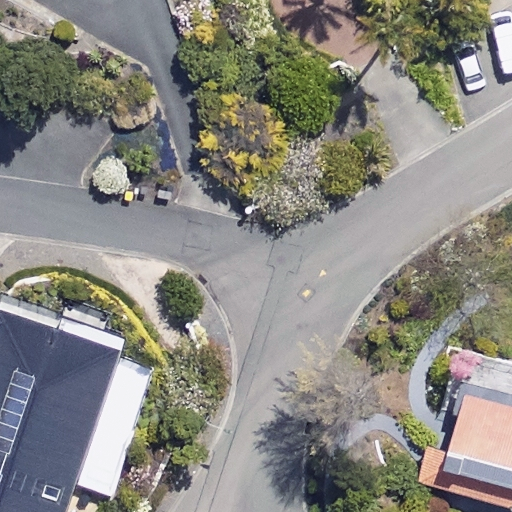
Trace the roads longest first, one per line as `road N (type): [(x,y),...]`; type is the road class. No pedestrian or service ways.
road 1 (residential): [(311,278),(220,247),(0,211)]
road 2 (residential): [(311,278),(511,150)]
road 3 (residential): [(255,486),(311,278)]
